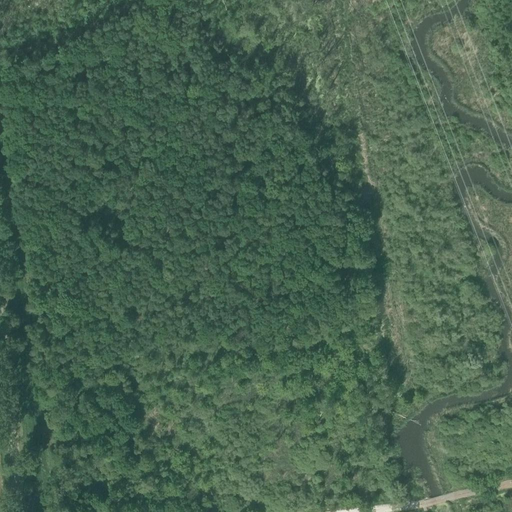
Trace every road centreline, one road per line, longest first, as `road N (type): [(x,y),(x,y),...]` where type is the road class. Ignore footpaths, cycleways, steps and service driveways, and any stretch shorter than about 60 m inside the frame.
road 1 (unclassified): [(21,511),(0,321)]
road 2 (track): [(337,511),(427,501),(511,478)]
